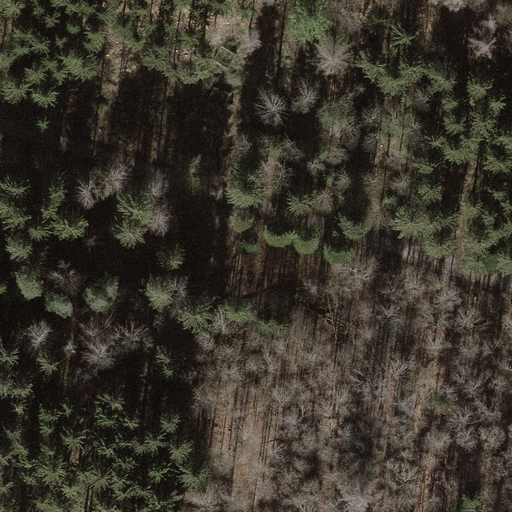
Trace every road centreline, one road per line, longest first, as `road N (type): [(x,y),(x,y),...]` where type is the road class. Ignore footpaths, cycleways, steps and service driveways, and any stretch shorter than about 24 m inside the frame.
road 1 (track): [(0,123),(390,251),(511,279)]
road 2 (track): [(0,404),(54,392),(192,317),(218,277),(223,244),(204,189)]
road 3 (track): [(175,326),(294,271),(390,251)]
